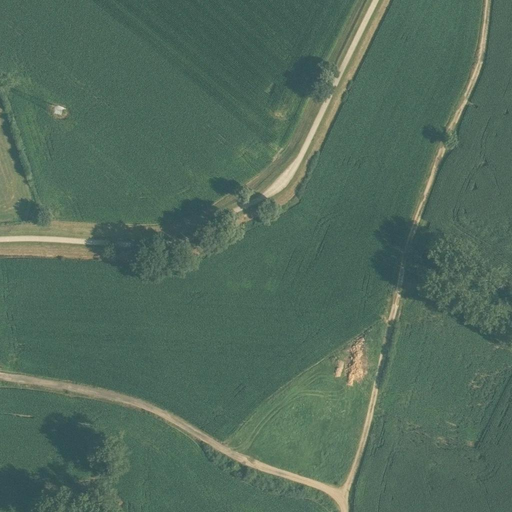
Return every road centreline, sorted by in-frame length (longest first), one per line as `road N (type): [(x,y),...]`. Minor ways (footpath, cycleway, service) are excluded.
road 1 (track): [(340,497),(359,457),(403,259),(484,48),(488,0)]
road 2 (track): [(0,378),(133,403),(217,449),(340,497),(344,511)]
